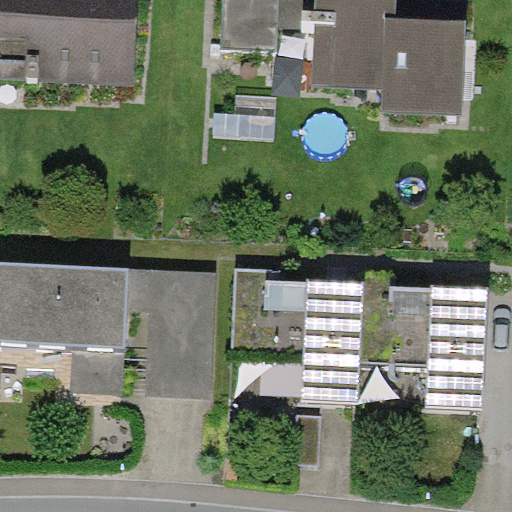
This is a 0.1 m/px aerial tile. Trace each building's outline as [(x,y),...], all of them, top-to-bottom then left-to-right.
[(142,82),(144,0),(0,0),(0,73),(8,74),(8,58),(78,60),(77,80),(142,82)] [(288,0),(225,0),(223,58),(286,60),(288,0)] [(412,0),(318,0),(316,88),(396,91),(395,118),(474,121),(478,20),(411,18),(412,0)] [(305,401),(357,403),(359,366),(435,369),(433,406),(482,408),(487,291),(282,282),(283,272),(236,270),(232,360),(306,363),(305,401)] [(217,411),(223,287),(19,277),(16,357),(88,361),(86,400),(132,402),(134,363),(162,364),(160,408),(217,411)]
